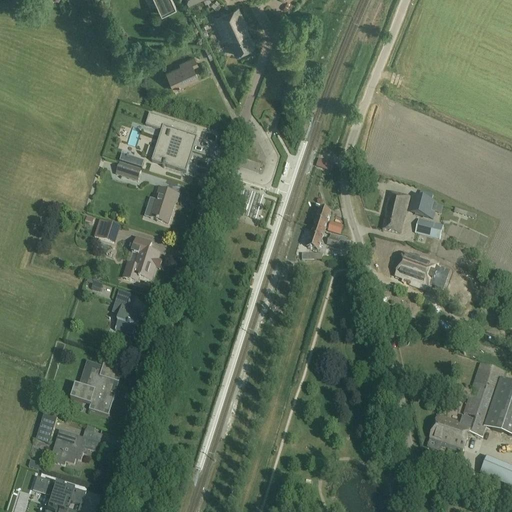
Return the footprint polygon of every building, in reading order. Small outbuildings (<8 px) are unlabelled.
[(153,0),(161,15),(176,8),(175,7),(171,0),(153,0)] [(246,26),(238,8),(213,20),(223,42),(228,40),(235,56),(254,47),(247,33),(246,26)] [(198,67),(194,59),(180,66),(181,68),(167,74),(174,91),(199,80),(194,69),(198,67)] [(149,115),(146,127),(168,134),(167,139),(168,139),(164,152),(156,150),(152,163),(186,174),(192,156),(189,155),(190,151),(181,148),(185,136),(194,139),(197,130),(149,115)] [(141,171),(119,164),(115,177),(137,183),(141,171)] [(179,196),(160,190),(150,218),(157,221),(157,222),(168,226),(175,204),(177,204),(179,196)] [(254,213),(255,206),(262,208),(265,195),(250,191),(245,211),(254,213)] [(420,192),(418,199),(430,203),(432,196),(420,192)] [(409,198),(389,194),(384,214),(386,214),(382,231),(400,235),(404,219),(409,198)] [(436,204),(412,198),(408,214),(431,220),(436,204)] [(320,212),(314,230),(325,234),(331,216),(320,212)] [(252,213),(250,219),(258,221),(260,215),(252,213)] [(100,221),(94,239),(100,240),(114,245),(120,228),(105,223),(100,221)] [(442,227),(417,221),(414,234),(439,241),(442,227)] [(341,229),(330,225),(327,231),(338,235),(341,229)] [(325,234),(314,230),(308,249),(319,253),(325,234)] [(335,237),(331,235),(327,246),(338,249),(338,248),(343,250),(344,245),(345,245),(347,240),(335,236),(335,237)] [(152,244),(136,239),(132,252),(139,255),(135,266),(128,264),(123,279),(138,284),(139,279),(149,283),(152,275),(154,276),(160,254),(150,251),(152,244)] [(414,258),(403,255),(395,277),(406,281),(405,284),(429,292),(436,275),(453,281),(450,288),(460,291),(463,284),(465,285),(469,275),(414,256),(414,258)] [(415,316),(421,300),(415,298),(409,314),(415,316)] [(129,307),(116,303),(113,314),(119,316),(117,322),(118,323),(115,332),(133,337),(136,328),(137,329),(141,318),(127,313),(129,307)] [(116,395),(112,394),(115,383),(119,384),(124,368),(105,362),(102,372),(92,369),(86,389),(75,386),(71,401),(91,407),(89,411),(109,417),(116,395)] [(470,434),(482,438),(485,428),(511,437),(511,383),(502,380),(504,373),(480,365),(461,424),(438,416),(429,441),(441,445),(440,447),(463,454),(470,434)] [(40,442),(48,444),(49,439),(53,439),(56,426),(45,423),(40,442)] [(74,466),(76,461),(81,462),(84,454),(87,455),(88,450),(97,453),(100,445),(60,432),(53,455),(57,456),(55,464),(65,467),(66,463),(74,466)] [(201,464),(207,466),(209,455),(203,454),(201,464)] [(511,469),(487,459),(480,476),(511,488),(511,469)] [(53,483),(37,478),(35,484),(36,484),(34,492),(51,497),(48,507),(47,507),(47,508),(46,511),(64,511),(65,511),(68,502),(80,507),(84,494),(85,495),(86,494),(76,491),(74,490),(66,488),(65,489),(63,488),(64,486),(63,486),(63,488),(55,485),(56,484),(55,484),(54,485),(52,485),(53,483)]
